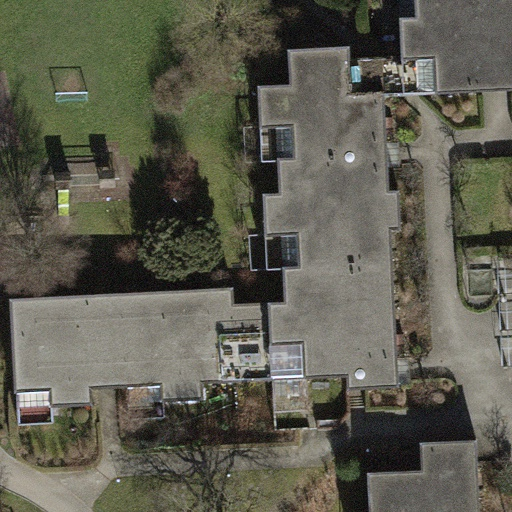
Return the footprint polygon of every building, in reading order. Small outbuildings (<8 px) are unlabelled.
[(399,0),(400,17),(417,17),(415,0),(399,0)] [(511,0),(415,0),(417,17),(400,17),(402,56),(403,83),(416,95),(511,89),(511,0)] [(282,236),(283,268),(394,263),(392,230),(402,229),(401,190),(390,191),(389,150),(385,96),(384,77),(368,63),(351,64),(351,58),(350,47),(289,49),(291,85),(258,86),(261,128),(277,128),(279,161),(280,193),(264,194),(265,236),(282,236)] [(385,96),(416,95),(403,83),(402,56),(351,58),(351,64),(368,63),(384,77),(385,96)] [(277,128),(261,128),(262,162),(279,161),(277,128)] [(267,269),(283,268),(282,236),(265,236),(267,269)] [(285,302),(233,304),(237,381),(348,376),(349,389),(400,387),(400,381),(394,263),(283,268),(285,302)] [(204,383),(237,381),(233,304),(232,287),(11,298),(16,392),(51,391),(51,407),(54,407),(94,405),(93,389),(108,388),(128,387),(162,386),(163,402),(166,401),(205,399),(204,383)] [(162,386),(128,387),(130,419),(166,417),(166,401),(163,402),(162,386)] [(51,391),(16,392),(17,424),(55,422),(54,407),(51,407),(51,391)] [(481,511),(478,441),(422,443),(423,470),(369,473),(370,511),(481,511)]
